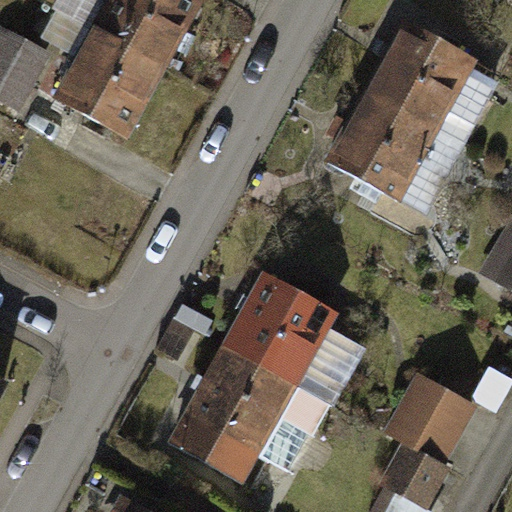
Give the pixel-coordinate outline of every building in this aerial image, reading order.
[(108,0),(112,2),(97,28),(167,68),(205,0),(108,0)] [(97,28),(58,100),(128,138),(167,68),(97,28)] [(421,29),(381,96),(441,131),(481,64),(421,29)] [(30,48),(6,35),(0,45),(0,66),(15,75),(30,48)] [(0,66),(0,102),(20,114),(36,86),(15,75),(0,66)] [(381,96),(342,163),(401,198),(441,131),(381,96)] [(511,241),(491,277),(511,289),(511,241)] [(275,280),(232,362),(292,394),(336,312),(275,280)] [(232,362),(188,444),(249,476),(292,394),(232,362)] [(426,389),(377,477),(425,503),(473,415),(426,389)]
